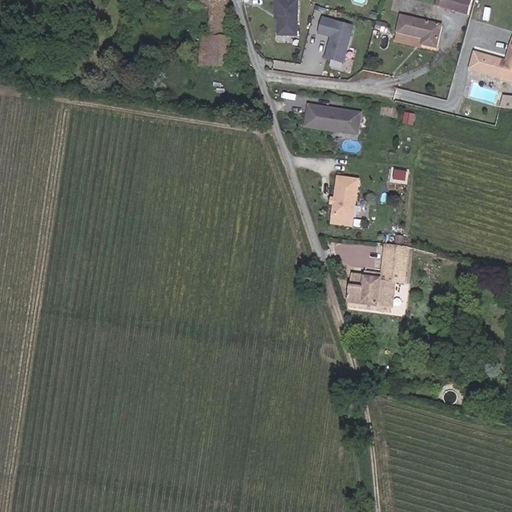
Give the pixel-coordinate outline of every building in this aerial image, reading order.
[(232,67),(233,34),(229,0),(195,0),(195,7),(209,10),(215,11),(213,40),(208,39),(206,64),(232,67)] [(446,0),(444,8),(463,13),(466,0),(446,0)] [(466,0),(463,13),(476,16),(479,0),(466,0)] [(306,42),(308,6),(286,4),(285,21),(288,21),(287,32),(290,33),(295,38),(295,41),(306,42)] [(189,37),(208,39),(209,10),(195,7),(189,37)] [(444,51),(449,28),(406,19),(402,36),(429,41),(427,47),(444,51)] [(352,70),(362,34),(332,25),(328,40),(342,44),(341,48),(339,47),(334,65),(352,70)] [(427,51),(427,47),(429,41),(402,36),(400,45),(427,51)] [(511,53),(510,62),(479,55),(475,71),(511,79),(511,53)] [(511,107),(511,95),(504,94),(503,107),(511,107)] [(363,136),(366,115),(346,112),(346,115),(342,114),(342,112),(314,108),(311,129),(337,133),(338,124),(346,125),(351,134),(363,136)] [(418,133),(420,124),(412,122),(410,131),(418,133)] [(352,217),(356,178),(336,176),(331,215),(352,217)] [(351,224),(352,217),(331,215),(331,222),(351,224)] [(403,242),(405,233),(397,232),(396,241),(403,242)] [(352,285),(350,301),(393,310),(396,284),(408,286),(409,244),(385,241),(383,275),(382,287),(365,286),(352,285)] [(383,275),(366,274),(365,286),(382,287),(383,275)] [(393,310),(350,301),(349,305),(392,314),(393,310)]
